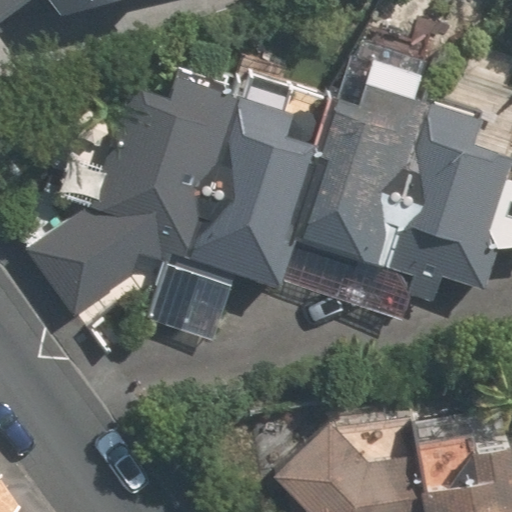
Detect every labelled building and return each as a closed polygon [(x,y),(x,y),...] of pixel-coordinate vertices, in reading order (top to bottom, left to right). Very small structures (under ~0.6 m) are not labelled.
[(0,0),(0,23),(70,0),(0,0)] [(228,107),(130,68),(58,186),(77,203),(28,242),(81,310),(137,259),(164,269),(228,107)] [(358,94),(330,88),(295,235),(387,254),(421,91),(362,78),(358,94)] [(316,105),(245,88),(186,248),(275,271),(316,105)] [(484,103),(427,98),(406,268),(492,276),(496,237),(511,238),(511,139),(481,137),(484,103)] [(327,407),(276,460),(309,503),(309,511),(406,511),(406,413),(341,420),(327,407)] [(421,511),(511,511),(511,496),(509,475),(503,408),(411,419),(421,511)]
